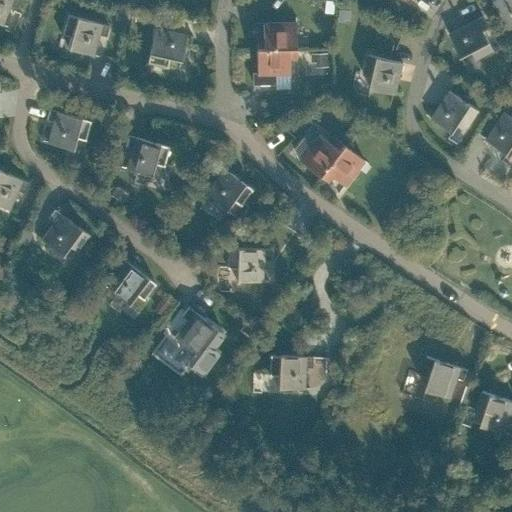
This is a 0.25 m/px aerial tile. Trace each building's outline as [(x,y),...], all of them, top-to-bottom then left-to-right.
[(0,0),(0,22),(2,24),(10,4),(17,6),(19,0),(0,0)] [(325,0),(324,12),(333,13),(334,0),(325,0)] [(511,0),(494,0),(510,28),(511,27),(511,0)] [(146,10),(137,8),(134,19),(143,22),(146,10)] [(338,9),(338,20),(349,20),(349,10),(338,9)] [(417,12),(410,23),(418,28),(425,17),(417,12)] [(67,13),(62,33),(71,35),(68,47),(93,54),(98,33),(105,35),(108,24),(67,13)] [(478,18),(450,33),(462,56),(472,51),(477,59),(495,49),(484,29),(489,27),(483,15),(478,18)] [(155,19),(147,61),(167,66),(169,57),(180,59),(186,33),(165,29),(166,22),(155,19)] [(256,37),(257,48),(296,47),(296,21),(263,22),(264,37),(256,37)] [(296,47),(257,48),(257,72),(253,72),(253,83),(275,82),(274,73),(289,73),(289,58),(296,57),(296,47)] [(327,53),(312,53),(312,61),(315,60),(316,66),(328,65),(327,53)] [(369,54),(364,73),(373,75),(371,87),(396,93),(404,62),(369,54)] [(450,90),(432,117),(454,131),(460,121),(468,126),(479,109),(450,90)] [(511,102),(511,97),(508,94),(503,102),(509,106),(511,102)] [(49,107),(46,118),(53,120),(47,141),(73,148),(76,136),(85,139),(90,119),(49,107)] [(511,116),(504,111),(486,138),(508,153),(511,146),(511,116)] [(103,112),(100,122),(108,125),(111,115),(103,112)] [(353,112),(347,120),(353,124),(359,117),(353,112)] [(299,159),(319,175),(343,143),(335,137),(331,143),(319,133),(299,159)] [(128,134),(125,144),(132,146),(126,167),(151,174),(154,162),(163,165),(169,145),(128,134)] [(343,143),(319,175),(327,181),(332,176),(344,185),(364,159),(343,143)] [(217,176),(204,193),(225,209),(233,199),(240,204),(252,188),(217,163),(211,171),(217,176)] [(0,168),(0,204),(8,208),(17,188),(24,191),(28,181),(0,168)] [(127,193),(117,186),(111,193),(121,201),(127,193)] [(273,201),(263,204),(265,213),(275,211),(273,201)] [(54,220),(41,238),(62,253),(69,244),(76,249),(89,233),(54,207),(48,216),(54,220)] [(319,228),(311,221),(306,230),(309,232),(313,235),(319,228)] [(24,228),(19,240),(27,244),(32,232),(24,228)] [(226,246),(226,267),(235,267),(235,279),(261,280),(263,258),(270,258),(270,248),(226,246)] [(120,269),(107,287),(128,302),(135,293),(143,298),(155,282),(120,256),(114,265),(120,269)] [(162,296),(154,308),(161,313),(170,302),(162,296)] [(187,319),(174,336),(193,350),(192,351),(193,352),(187,361),(201,372),(217,351),(211,346),(222,331),(188,306),(181,314),(187,319)] [(245,321),(240,328),(250,335),(254,328),(245,321)] [(269,353),(268,373),(277,374),(276,386),(303,387),(304,366),(311,366),(312,355),(269,353)] [(427,354),(421,374),(429,377),(425,388),(450,396),(457,376),(464,378),(468,368),(427,354)] [(231,391),(223,388),(218,398),(227,402),(231,391)] [(511,399),(482,390),(476,409),(484,412),(480,423),(505,432),(511,412),(511,399)]
